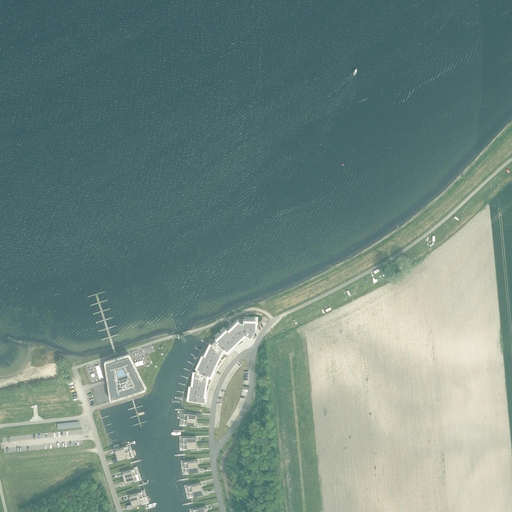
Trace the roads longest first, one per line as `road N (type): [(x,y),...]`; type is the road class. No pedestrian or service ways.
road 1 (residential): [(211,452),(248,399),(252,348),(272,320),(430,231),(511,159)]
road 2 (residential): [(119,511),(73,368)]
